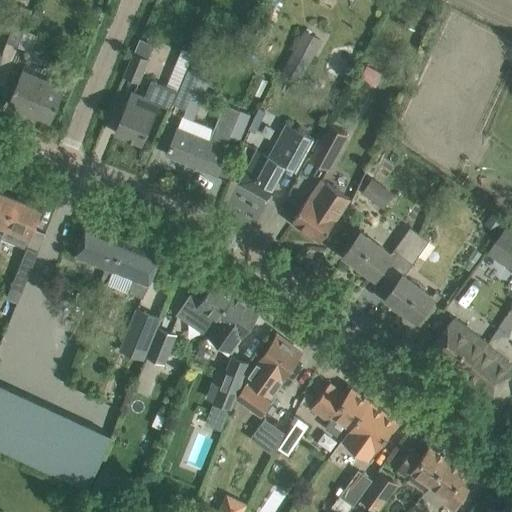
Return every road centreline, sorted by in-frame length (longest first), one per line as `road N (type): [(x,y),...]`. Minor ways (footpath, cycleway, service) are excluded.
road 1 (secondary): [(511,444),(214,232),(61,166)]
road 2 (residential): [(130,0),(61,166)]
